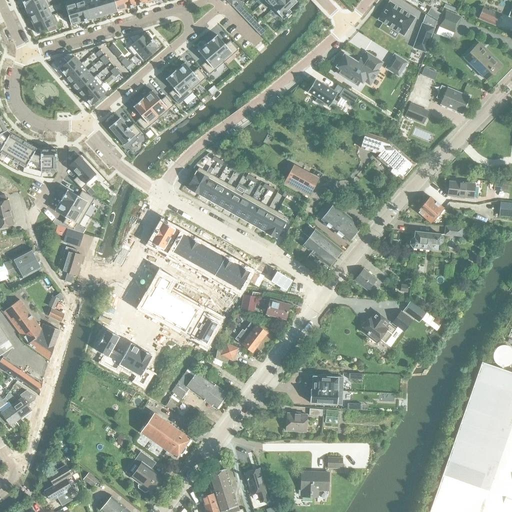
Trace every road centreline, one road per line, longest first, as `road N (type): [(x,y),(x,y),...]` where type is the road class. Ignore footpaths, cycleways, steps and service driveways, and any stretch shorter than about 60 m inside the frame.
road 1 (unclassified): [(162,511),(326,288)]
road 2 (unclassified): [(326,288),(511,84)]
road 3 (residential): [(158,189),(171,168),(347,28)]
road 4 (residential): [(18,475),(94,239)]
road 5 (residential): [(326,288),(158,189)]
road 6 (residential): [(172,10),(32,53)]
road 7 (residential): [(83,126),(190,30)]
